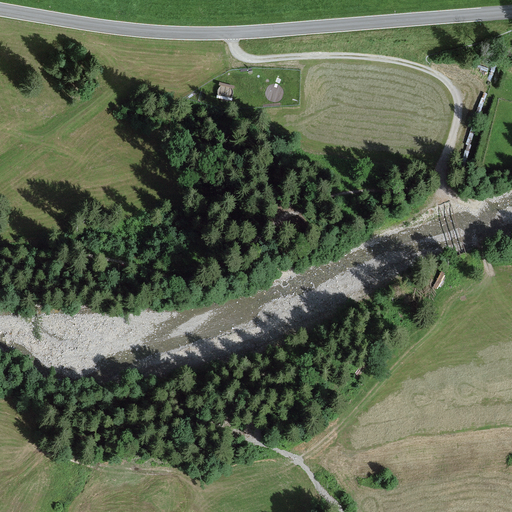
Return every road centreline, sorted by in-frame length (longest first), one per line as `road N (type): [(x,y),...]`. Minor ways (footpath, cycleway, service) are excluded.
road 1 (tertiary): [(0,9),(205,33),(511,11)]
road 2 (track): [(437,178),(458,106),(439,75),(358,55),(247,58),(228,32)]
